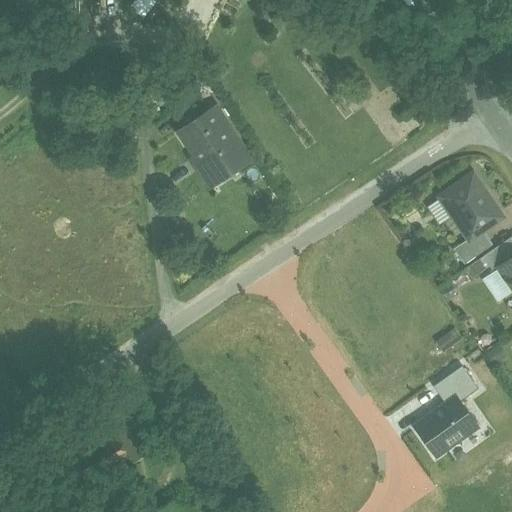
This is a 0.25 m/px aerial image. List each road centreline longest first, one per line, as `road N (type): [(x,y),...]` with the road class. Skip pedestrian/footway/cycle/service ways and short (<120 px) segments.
road 1 (residential): [(266,266),(0,445)]
road 2 (residential): [(374,511),(390,484),(382,432),(266,266)]
road 3 (residential): [(496,121),(266,266)]
road 4 (unknown): [(0,116),(109,36),(146,36),(163,0)]
road 5 (residential): [(496,121),(412,0)]
